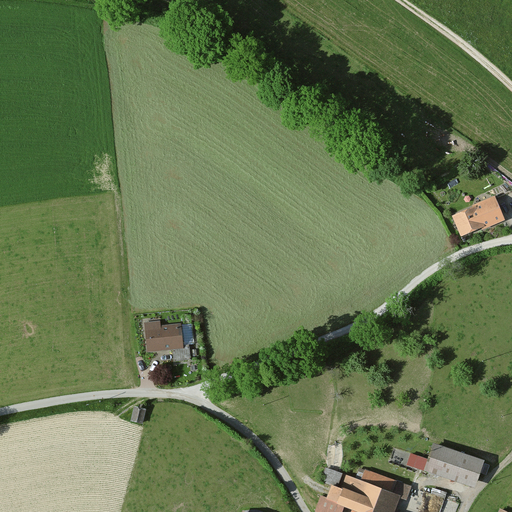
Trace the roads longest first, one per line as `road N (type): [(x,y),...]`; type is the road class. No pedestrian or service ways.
road 1 (track): [(511,241),(462,253),(388,307),(183,395)]
road 2 (unclassified): [(305,511),(263,447),(183,395),(95,395),(0,412)]
road 3 (track): [(511,90),(397,0)]
